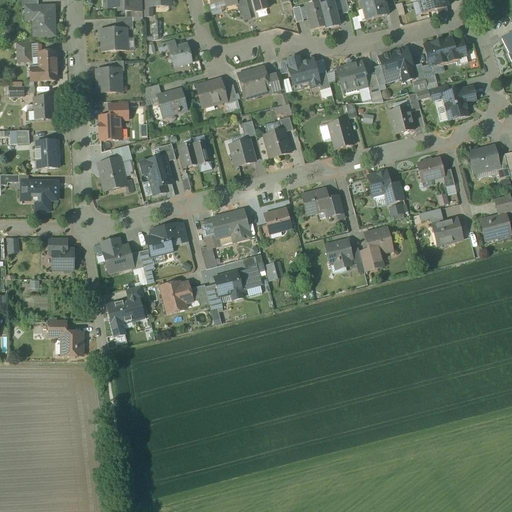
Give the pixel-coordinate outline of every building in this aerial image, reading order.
[(28,9),(40,9),(39,0),(21,0),(23,9),(28,9)] [(106,0),(107,10),(121,10),(121,15),(145,15),(144,1),(144,0),(106,0)] [(144,1),(145,15),(145,21),(155,21),(155,11),(174,10),(173,0),(150,0),(150,1),(144,1)] [(210,0),(212,5),(227,2),(229,11),(240,8),(237,0),(210,0)] [(247,0),(237,0),(240,8),(244,25),(254,22),(247,0)] [(341,16),(351,14),(346,0),(343,0),(337,2),(341,16)] [(393,17),(388,0),(373,0),(363,3),(368,23),(393,17)] [(449,0),(438,0),(421,4),(424,17),(452,9),(449,0)] [(330,32),(344,28),(337,5),(324,9),(330,32)] [(404,5),(396,7),(400,19),(407,17),(404,5)] [(322,6),(307,10),(313,34),(329,29),(322,6)] [(40,9),(28,9),(28,25),(36,24),(36,40),(58,39),(57,9),(40,9)] [(302,10),(294,12),(297,26),(306,23),(302,10)] [(118,22),(118,32),(128,32),(135,31),(135,21),(118,22)] [(129,54),(128,32),(118,32),(101,33),(102,55),(129,54)] [(511,35),(502,41),(511,59),(511,35)] [(445,43),(425,48),(430,69),(451,64),(470,59),(465,38),(445,43)] [(177,42),(161,46),(163,54),(171,52),(176,72),(195,67),(190,46),(179,49),(177,42)] [(32,46),(18,47),(19,65),(33,64),(32,46)] [(410,52),(380,60),(385,79),(402,75),(405,85),(418,81),(410,52)] [(61,54),(39,54),(40,71),(33,71),(33,85),(62,84),(61,54)] [(315,63),(289,70),(295,91),(319,85),(321,93),(331,90),(327,74),(319,76),(315,63)] [(378,77),(367,80),(363,65),(339,71),(346,97),(370,91),(373,103),(384,100),(378,77)] [(279,76),(269,79),(266,69),(239,76),(245,101),(272,94),(272,97),(284,94),(279,76)] [(112,74),(98,74),(98,97),(123,96),(123,73),(112,74)] [(223,85),(198,92),(203,112),(229,105),(228,105),(239,102),(235,88),(225,91),(223,85)] [(446,90),(430,94),(433,105),(444,103),(450,124),(471,119),(468,105),(480,102),(477,91),(465,94),(464,92),(447,97),(446,90)] [(183,92),(158,99),(163,121),(189,114),(183,92)] [(408,100),(411,111),(390,116),(395,137),(417,132),(413,115),(420,113),(416,98),(408,100)] [(35,124),(57,124),(56,100),(34,100),(35,124)] [(349,123),(359,120),(355,106),(345,108),(349,123)] [(111,119),(101,119),(102,144),(124,144),(123,124),(131,124),(130,108),(111,108),(111,119)] [(291,120),(280,123),(283,134),(294,131),(291,120)] [(330,128),(336,152),(354,148),(347,123),(330,128)] [(246,141),(257,138),(254,124),(243,127),(246,141)] [(263,140),(269,162),(294,155),(288,133),(263,140)] [(30,146),(30,135),(11,135),(11,147),(30,146)] [(237,171),(259,166),(252,142),(230,148),(237,171)] [(60,144),(36,144),(37,171),(61,170),(60,144)] [(201,169),(215,165),(209,144),(195,148),(201,169)] [(148,174),(154,197),(166,194),(164,187),(172,185),(166,164),(175,161),(171,146),(158,149),(161,159),(139,165),(142,175),(148,174)] [(195,147),(179,151),(185,173),(201,169),(195,147)] [(495,148),(469,155),(476,179),(497,174),(502,172),(499,160),(495,148)] [(132,182),(129,183),(125,165),(134,163),(130,149),(111,154),(114,163),(98,166),(105,195),(126,190),(128,196),(135,195),(132,182)] [(511,181),(506,158),(499,160),(502,172),(497,174),(499,185),(511,181)] [(422,187),(444,181),(442,174),(439,161),(416,167),(422,187)] [(458,189),(453,172),(442,174),(444,181),(447,192),(458,189)] [(389,173),(369,179),(374,200),(386,196),(389,208),(406,204),(402,186),(393,188),(389,173)] [(60,183),(24,183),(24,204),(38,204),(38,216),(53,216),(53,204),(60,204),(60,183)] [(328,190),(302,196),(307,217),(327,213),(329,220),(345,216),(341,199),(331,201),(328,190)] [(511,199),(496,203),(500,218),(508,216),(511,215),(511,199)] [(288,210),(264,217),(271,239),(294,232),(288,210)] [(247,213),(214,221),(219,242),(232,239),(234,246),(254,242),(247,213)] [(500,218),(482,223),(488,246),(511,240),(511,233),(508,216),(500,218)] [(460,222),(430,230),(435,248),(465,240),(460,222)] [(390,229),(367,236),(371,251),(362,253),(367,275),(387,270),(384,258),(397,255),(390,229)] [(167,234),(146,240),(149,251),(150,258),(152,258),(172,253),(167,234)] [(101,245),(103,254),(121,249),(118,241),(101,245)] [(19,242),(12,242),(13,255),(20,255),(19,242)] [(70,243),(48,243),(48,257),(53,257),(53,273),(75,273),(76,256),(70,256),(70,243)] [(349,243),(328,248),(333,268),(338,267),(339,272),(352,269),(350,263),(354,263),(349,243)] [(103,254),(101,245),(93,247),(96,258),(103,256),(103,254)] [(103,254),(103,256),(108,275),(132,269),(133,269),(129,256),(127,247),(121,249),(103,254)] [(212,249),(202,252),(207,271),(218,268),(212,249)] [(149,251),(139,254),(143,269),(154,267),(152,258),(150,258),(149,251)] [(139,254),(129,256),(133,269),(132,269),(133,272),(143,269),(139,254)] [(281,265),(265,269),(270,285),(285,281),(281,265)] [(240,272),(215,279),(218,289),(222,302),(225,301),(233,300),(234,305),(248,301),(240,272)] [(190,282),(161,290),(169,318),(190,313),(189,307),(196,305),(195,302),(193,293),(190,282)] [(218,289),(206,292),(211,308),(213,315),(227,311),(225,301),(222,302),(218,289)] [(206,290),(193,293),(195,302),(200,301),(202,310),(211,308),(206,292),(206,290)] [(129,294),(131,302),(140,299),(145,298),(143,291),(129,294)] [(146,323),(140,299),(131,302),(115,306),(121,329),(146,323)] [(70,324),(50,324),(50,341),(62,341),(62,360),(87,359),(87,335),(70,335),(70,324)]
